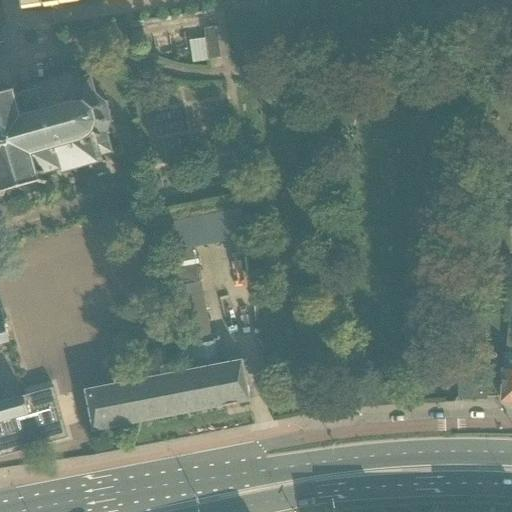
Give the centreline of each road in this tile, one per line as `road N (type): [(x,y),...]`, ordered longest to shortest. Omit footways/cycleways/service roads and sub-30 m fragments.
road 1 (primary): [(223,511),(355,488),(511,485)]
road 2 (residential): [(511,430),(414,430),(272,445),(243,474)]
road 3 (primary): [(511,454),(413,454),(243,474)]
road 4 (primary): [(243,474),(25,511)]
